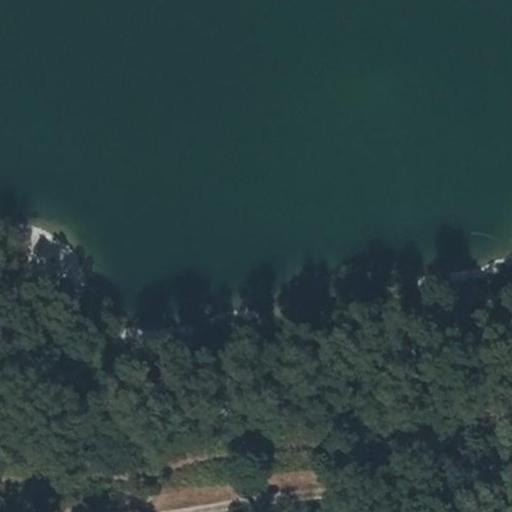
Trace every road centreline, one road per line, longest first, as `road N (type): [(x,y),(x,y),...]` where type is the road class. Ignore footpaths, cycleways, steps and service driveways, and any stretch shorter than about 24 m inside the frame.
road 1 (track): [(187,511),(511,471)]
road 2 (track): [(0,333),(72,372),(120,380),(243,358)]
